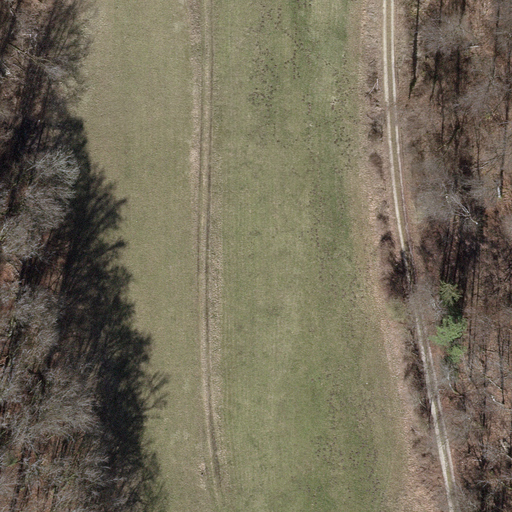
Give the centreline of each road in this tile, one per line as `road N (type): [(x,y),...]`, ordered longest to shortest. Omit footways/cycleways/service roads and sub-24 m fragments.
road 1 (track): [(452,511),(396,211),(387,0)]
road 2 (track): [(206,0),(204,397),(225,511)]
